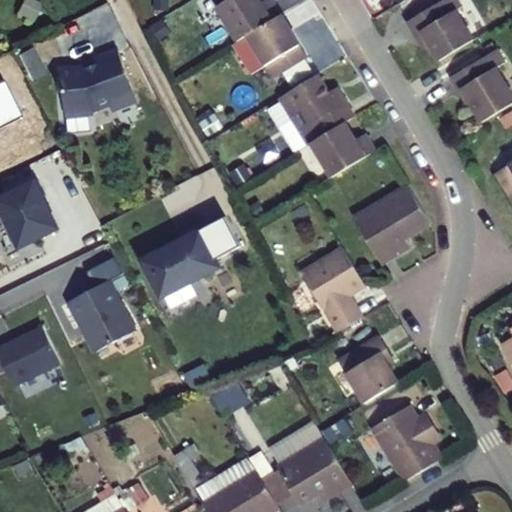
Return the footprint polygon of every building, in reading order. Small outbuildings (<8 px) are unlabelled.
[(215,0),(235,32),(278,5),(275,0),(215,0)] [(423,19),(431,33),(441,50),(475,30),(457,0),(424,0),(406,11),(414,25),(423,19)] [(270,66),(303,46),(278,5),(235,32),(232,34),(251,65),(264,56),(270,66)] [(423,19),(414,25),(422,38),(431,33),(423,19)] [(504,51),(497,39),(451,66),(458,78),(465,74),(474,90),(486,110),(511,95),(511,80),(497,55),(504,51)] [(81,66),(58,68),(59,91),(68,91),(66,119),(94,113),(111,108),(113,113),(138,102),(118,49),(81,66)] [(277,90),(306,137),(309,135),(345,114),(353,108),(333,76),(325,81),(316,67),(277,90)] [(474,90),(465,74),(458,78),(467,94),(474,90)] [(345,114),(309,135),(329,170),(374,144),(363,124),(354,130),(345,114)] [(511,197),(511,151),(492,163),(511,197)] [(45,189),(37,174),(0,192),(0,208),(17,243),(58,222),(42,191),(45,189)] [(405,176),(350,209),(379,256),(408,239),(402,230),(428,214),(405,176)] [(184,230),(145,252),(164,287),(222,256),(218,249),(243,236),(227,206),(183,229),(184,230)] [(338,235),(298,259),(333,319),(358,304),(346,283),(361,274),(338,235)] [(88,263),(97,280),(70,294),(82,317),(84,316),(99,343),(137,322),(111,273),(126,265),(117,248),(88,263)] [(64,358),(45,320),(0,342),(0,346),(18,382),(64,358)] [(359,398),(395,377),(383,356),(376,343),(384,339),(376,326),(332,351),(359,398)] [(511,331),(500,338),(511,359),(511,331)] [(384,339),(376,343),(383,356),(391,351),(384,339)] [(415,412),(407,400),(368,424),(400,476),(439,453),(432,441),(441,435),(424,406),(415,412)] [(326,437),(278,466),(301,504),(318,494),(323,502),(354,484),(326,437)] [(199,453),(194,444),(185,448),(191,457),(199,453)] [(185,448),(176,454),(186,472),(196,465),(191,457),(185,448)] [(277,511),(282,509),(251,457),(201,487),(209,500),(205,503),(210,511),(277,511)] [(195,485),(204,479),(196,465),(186,472),(195,485)]
